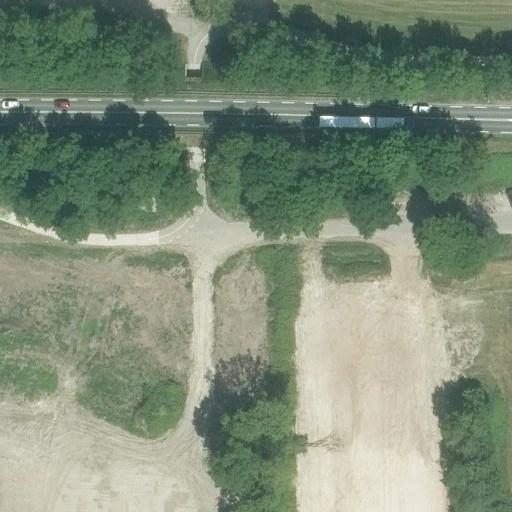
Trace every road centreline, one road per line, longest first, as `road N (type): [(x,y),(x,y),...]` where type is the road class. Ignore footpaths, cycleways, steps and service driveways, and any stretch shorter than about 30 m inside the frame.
road 1 (unclassified): [(186,222),(197,192),(193,57),(214,28),(254,26),(381,61),(511,64)]
road 2 (primary): [(0,113),(501,121)]
road 3 (unclassified): [(186,222),(253,234),(511,222)]
